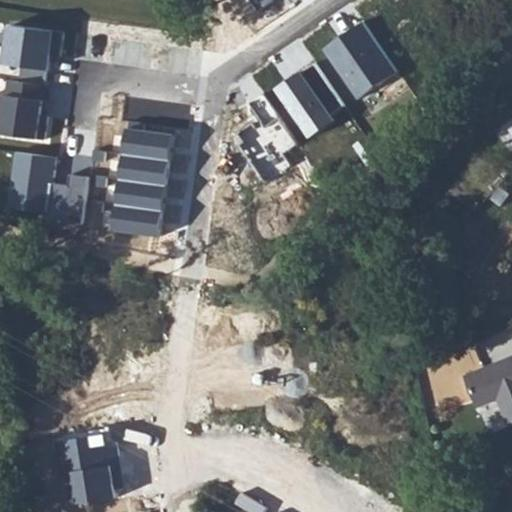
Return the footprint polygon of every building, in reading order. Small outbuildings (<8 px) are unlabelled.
[(360,99),(399,72),(364,21),(363,21),(364,23),(327,50),(326,48),(325,49),(360,99)] [(363,21),(326,48),(327,50),(364,23),(363,21)] [(24,66),(22,81),(49,84),(52,85),(56,55),(62,56),(66,32),(13,25),(7,64),(24,66)] [(333,115),(346,106),(317,63),(292,80),(301,92),(289,101),(310,131),(333,115)] [(22,81),(10,79),(8,95),(0,93),(0,133),(47,140),(50,116),(45,116),(49,84),(22,81)] [(301,92),(292,80),(280,88),(289,101),(301,92)] [(249,104),(259,120),(265,128),(280,119),(263,94),(249,104)] [(333,115),(310,131),(314,137),(338,120),(333,115)] [(297,143),(280,119),(265,128),(259,120),(233,138),(265,184),(292,165),(283,153),(297,143)] [(131,121),(126,154),(173,160),(176,135),(145,130),(146,123),(131,121)] [(372,145),(367,137),(355,145),(360,153),(372,145)] [(369,166),(380,156),(372,145),(360,153),(369,166)] [(10,207),(51,213),(59,156),(18,151),(10,207)] [(173,160),(126,154),(123,179),(170,184),(173,160)] [(414,193),(429,181),(417,167),(403,178),(414,193)] [(170,184),(123,179),(119,204),(166,211),(170,184)] [(119,204),(116,230),(163,236),(166,211),(119,204)] [(443,312),(458,307),(452,288),(438,292),(443,312)] [(488,367),(466,376),(479,408),(500,399),(511,426),(511,425),(511,356),(503,360),(505,364),(493,369),(488,367)] [(503,360),(488,367),(493,369),(505,364),(503,360)] [(119,495),(113,464),(119,463),(113,431),(60,440),(71,504),(119,495)]
